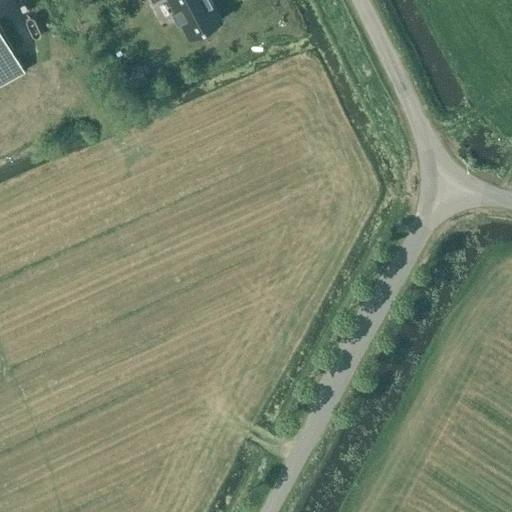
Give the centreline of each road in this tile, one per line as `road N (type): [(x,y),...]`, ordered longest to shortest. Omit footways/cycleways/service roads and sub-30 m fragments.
road 1 (tertiary): [(272,511),(427,229),(453,202)]
road 2 (unclassified): [(453,202),(357,0)]
